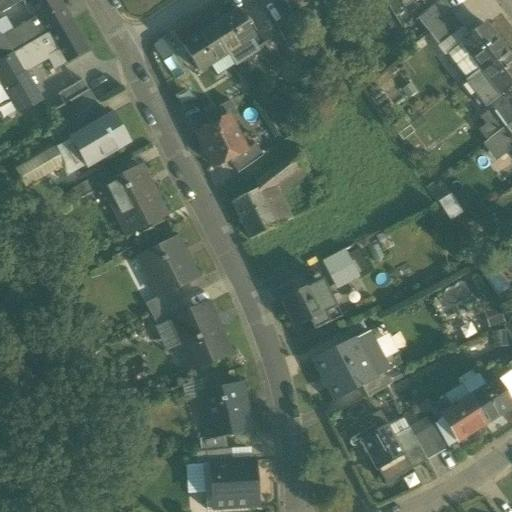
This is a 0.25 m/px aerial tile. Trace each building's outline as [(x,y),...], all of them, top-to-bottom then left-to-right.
[(0,0),(0,14),(23,1),(22,0),(0,0)] [(14,32),(2,38),(12,55),(70,21),(57,0),(39,0),(26,8),(33,20),(14,32)] [(282,0),(291,12),(308,0),(282,0)] [(418,20),(429,35),(454,15),(443,1),(418,20)] [(211,30),(226,54),(250,39),(254,36),(239,12),(211,30)] [(463,27),(454,15),(429,35),(438,46),(463,27)] [(0,20),(0,39),(2,38),(14,32),(5,17),(0,20)] [(88,51),(70,21),(12,55),(0,62),(0,80),(20,114),(41,102),(24,73),(48,59),(55,70),(88,51)] [(293,26),(279,35),(295,61),(310,51),(293,26)] [(462,44),(482,70),(505,52),(485,26),(471,37),(462,44)] [(471,37),(463,27),(438,46),(446,56),(447,56),(462,44),(471,37)] [(209,65),(226,54),(211,30),(183,48),(199,72),(209,65)] [(280,70),(295,61),(279,35),(264,45),(280,70)] [(0,62),(12,55),(2,38),(0,39),(0,62)] [(257,50),(250,39),(226,54),(234,66),(257,50)] [(462,44),(447,56),(467,81),(482,70),(462,44)] [(511,61),(505,52),(482,70),(501,95),(511,86),(511,61)] [(216,77),(234,66),(226,54),(209,65),(216,77)] [(486,107),(501,95),(482,70),(467,81),(466,82),(486,107)] [(58,96),(64,106),(88,92),(82,82),(58,96)] [(88,92),(64,106),(53,112),(62,126),(97,106),(88,92)] [(511,98),(493,113),(505,128),(511,122),(511,98)] [(202,116),(209,128),(228,119),(236,115),(229,102),(202,116)] [(105,120),(97,106),(62,126),(70,140),(105,120)] [(487,142),(492,138),(505,128),(493,113),(490,110),(479,118),(485,125),(478,131),(487,142)] [(288,111),(274,119),(284,134),(297,126),(288,111)] [(86,166),(87,167),(128,143),(112,115),(105,120),(70,140),(86,166)] [(215,166),(219,168),(224,166),(226,160),(227,160),(244,151),(228,119),(209,128),(197,135),(213,167),(215,166)] [(492,138),(504,154),(511,148),(511,137),(505,128),(492,138)] [(492,138),(487,142),(482,145),(495,161),(504,154),(492,138)] [(66,165),(63,167),(69,177),(86,166),(70,140),(56,148),(66,165)] [(227,160),(237,175),(262,157),(254,145),(244,151),(227,160)] [(56,148),(55,146),(14,171),(26,189),(63,167),(66,165),(56,148)] [(281,199),(311,184),(296,152),(276,168),(284,181),(275,187),(276,189),(281,199)] [(114,210),(128,237),(166,217),(140,167),(112,182),(103,186),(115,210),(114,210)] [(258,190),(263,199),(275,187),(284,181),(276,168),(255,185),(258,191),(258,190)] [(81,185),(86,195),(103,186),(112,182),(106,171),(81,185)] [(322,178),(311,184),(322,204),(333,198),(322,178)] [(86,195),(81,185),(69,192),(74,201),(86,195)] [(276,189),(275,187),(263,199),(277,227),(291,220),(281,199),(276,189)] [(231,204),(250,241),(277,227),(263,199),(258,190),(258,191),(231,204)] [(463,213),(451,194),(437,203),(450,222),(463,213)] [(138,258),(159,299),(175,291),(197,280),(176,239),(138,258)] [(358,249),(347,255),(357,274),(368,268),(358,249)] [(322,263),(335,286),(357,274),(347,255),(345,251),(322,263)] [(436,296),(444,314),(476,300),(467,282),(436,296)] [(326,314),(325,313),(316,293),(314,289),(312,287),(281,302),(294,329),(309,322),(326,314)] [(146,306),(152,316),(180,302),(175,291),(159,299),(146,306)] [(322,291),(316,293),(325,313),(331,310),(322,291)] [(186,313),(180,302),(152,316),(157,326),(171,320),(186,313)] [(180,346),(192,372),(230,356),(208,304),(186,313),(171,320),(171,321),(181,345),(180,346)] [(484,312),(490,329),(505,324),(499,307),(484,312)] [(309,322),(314,331),(336,320),(331,310),(325,313),(326,314),(309,322)] [(181,345),(171,321),(154,329),(165,352),(180,346),(181,345)] [(511,325),(510,322),(502,326),(505,332),(511,341),(511,325)] [(507,348),(505,332),(491,332),(493,349),(507,348)] [(368,333),(354,341),(314,362),(334,401),(361,387),(374,380),(374,378),(385,372),(386,374),(389,372),(383,361),(373,343),(368,333)] [(388,335),(373,343),(383,361),(398,353),(388,335)] [(54,378),(50,364),(33,369),(37,383),(54,378)] [(510,402),(511,400),(511,371),(496,382),(510,402)] [(361,387),(366,398),(386,388),(392,385),(386,374),(385,372),(374,378),(374,380),(361,387)] [(478,375),(462,387),(470,399),(487,388),(478,375)] [(184,402),(200,398),(200,395),(204,394),(201,382),(181,387),(184,402)] [(487,388),(470,399),(485,424),(511,407),(511,406),(510,402),(496,382),(487,388)] [(209,439),(209,440),(225,436),(250,431),(240,386),(204,394),(200,395),(200,398),(209,439)] [(444,398),(452,411),(470,399),(462,387),(444,398)] [(485,424),(470,399),(452,411),(442,417),(458,442),(485,424)] [(358,443),(387,426),(379,412),(350,429),(358,443)] [(435,425),(448,448),(458,442),(442,417),(435,425)] [(394,437),(408,429),(402,419),(387,427),(394,437)] [(413,437),(435,425),(426,420),(408,429),(413,437)] [(435,425),(413,437),(426,462),(449,449),(448,448),(435,425)] [(367,453),(378,471),(404,457),(394,437),(387,427),(387,426),(358,443),(365,455),(367,453)] [(404,457),(412,470),(426,462),(413,437),(408,429),(394,437),(404,457)] [(199,441),(201,453),(207,452),(226,451),(225,436),(209,440),(209,439),(199,441)] [(203,465),(207,464),(207,452),(201,453),(195,454),(195,466),(203,465)] [(375,473),(378,471),(367,453),(365,455),(375,473)] [(404,457),(378,471),(385,485),(412,470),(404,457)] [(210,464),(213,510),(257,507),(254,461),(210,464)] [(205,510),(213,510),(210,464),(207,464),(203,465),(205,510)] [(118,511),(117,498),(97,500),(98,511),(118,511)]
